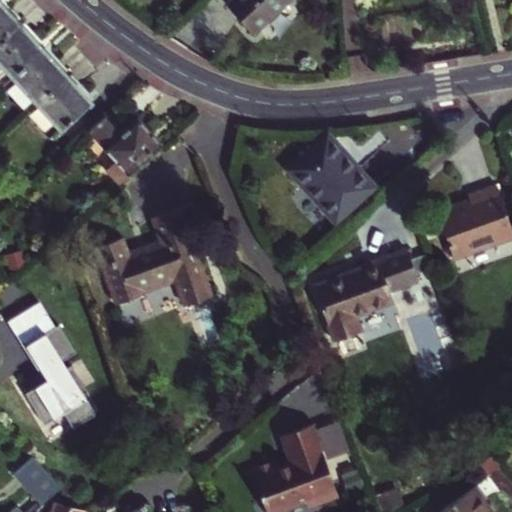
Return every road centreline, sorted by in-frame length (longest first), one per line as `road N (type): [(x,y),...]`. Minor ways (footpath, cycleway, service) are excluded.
road 1 (residential): [(77,0),(181,74),(247,100),(312,107),(511,75)]
road 2 (unknown): [(511,121),(411,214)]
